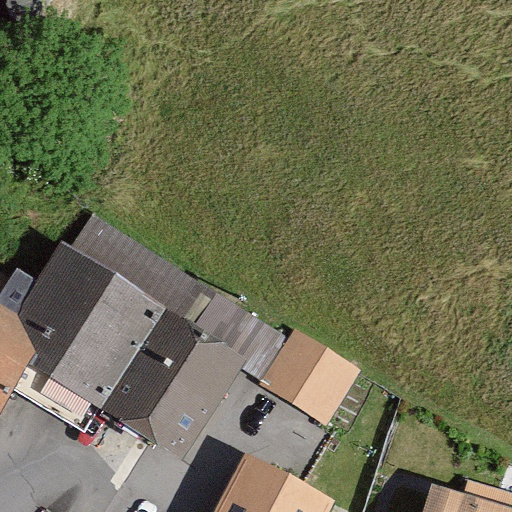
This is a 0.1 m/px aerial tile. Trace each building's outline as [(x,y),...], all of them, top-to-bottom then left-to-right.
[(61,242),(37,283),(17,312),(37,357),(15,392),(86,432),(100,411),(169,311),(61,242)] [(0,262),(0,417),(15,392),(37,357),(17,312),(37,283),(0,262)] [(247,362),(169,311),(100,411),(182,462),(247,362)] [(325,427),(361,371),(295,330),(259,386),(325,427)] [(330,511),(336,502),(245,455),(215,511),(330,511)] [(501,511),(427,491),(420,511),(501,511)]
